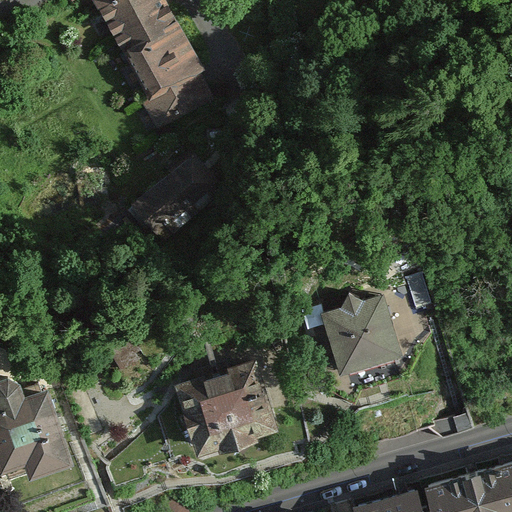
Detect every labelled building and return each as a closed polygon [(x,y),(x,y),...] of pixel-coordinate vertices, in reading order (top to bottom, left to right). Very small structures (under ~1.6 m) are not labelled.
[(163,0),(95,0),(161,120),(213,92),(163,0)] [(162,232),(218,187),(206,172),(193,157),(137,202),(162,232)] [(320,312),(342,380),(407,357),(387,291),(365,296),(350,288),(345,304),(320,312)] [(172,380),(199,459),(283,430),(256,351),(172,380)] [(0,480),(2,487),(80,460),(50,383),(26,388),(19,375),(5,373),(0,374),(0,480)] [(511,511),(511,455),(426,476),(435,511),(511,511)] [(423,511),(417,486),(351,501),(354,511),(423,511)]
